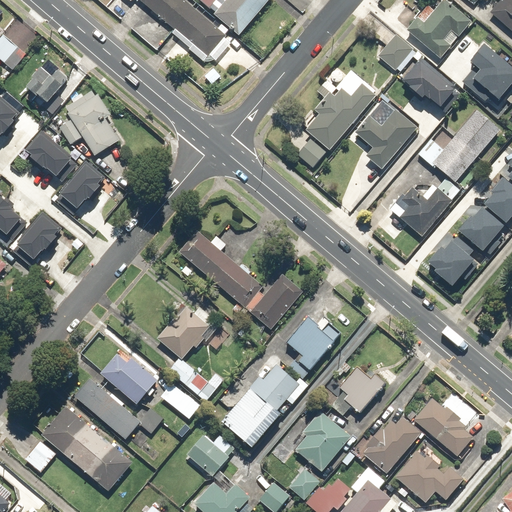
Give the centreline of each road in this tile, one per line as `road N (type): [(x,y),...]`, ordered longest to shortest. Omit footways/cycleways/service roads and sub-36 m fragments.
road 1 (secondary): [(218,146),(511,391)]
road 2 (residential): [(218,146),(0,394)]
road 3 (secondary): [(48,0),(218,146)]
road 4 (residential): [(346,0),(218,146)]
